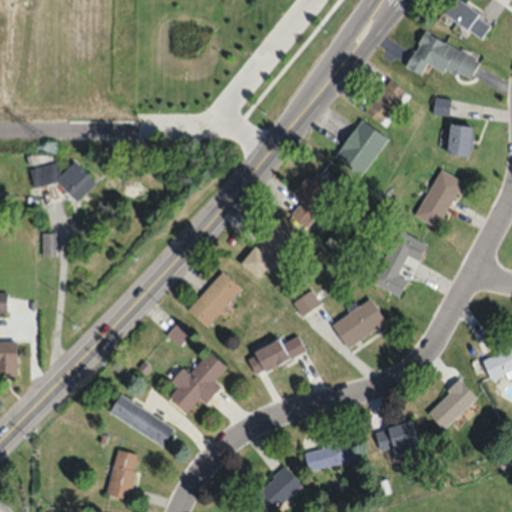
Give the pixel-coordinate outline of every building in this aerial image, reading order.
[(454,0),(445,12),(479,40),(491,25),(460,0),(454,0)] [(478,62),(424,31),(405,65),(420,74),(429,60),(467,82),(478,62)] [(406,91),(390,78),(364,109),(380,123),(406,91)] [(431,113),(447,115),(449,97),(433,95),(431,113)] [(361,174),(386,135),(358,118),(334,156),(361,174)] [(472,124),(449,122),(446,152),(469,154),(472,124)] [(57,179),(75,200),(95,182),(76,161),(72,162),(59,173),(57,162),(29,168),(32,184),(57,179)] [(330,197),(322,190),(328,182),(310,168),(291,192),(301,199),(289,214),(306,226),(330,197)] [(437,227),(462,179),(438,168),(414,215),(437,227)] [(295,232),(278,217),(239,262),(257,277),(295,232)] [(371,282),(399,295),(406,279),(397,275),(407,254),(419,260),(427,243),(397,229),(371,282)] [(55,232),(42,232),(42,256),(55,256),(55,232)] [(186,309),(206,325),(239,287),(220,270),(186,309)] [(319,301),(307,288),(291,303),(302,316),(319,301)] [(385,323),(371,298),(329,321),(343,346),(385,323)] [(178,344),(188,333),(176,323),(166,334),(178,344)] [(255,373),(304,350),(295,331),(246,355),(255,373)] [(0,339),(0,375),(15,375),(15,340),(0,339)] [(511,344),(481,357),(489,379),(510,371),(511,377),(511,344)] [(187,373),(181,367),(170,379),(177,385),(169,395),(186,410),(198,396),(206,402),(220,386),(214,380),(226,367),(207,350),(187,373)] [(476,397),(458,378),(425,410),(444,429),(476,397)] [(162,444),(173,425),(117,394),(107,413),(162,444)] [(374,429),(379,449),(391,446),(394,458),(418,452),(409,420),(374,429)] [(308,470),(356,458),(351,437),(303,449),(308,470)] [(104,493),(127,498),(138,454),(115,448),(104,493)] [(245,499),(257,511),(270,511),(301,484),(283,464),(245,499)]
